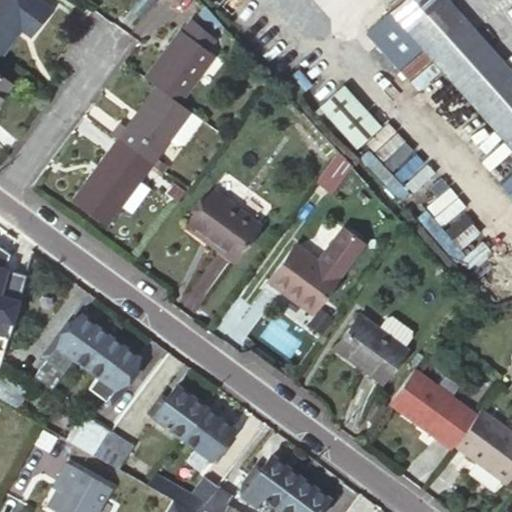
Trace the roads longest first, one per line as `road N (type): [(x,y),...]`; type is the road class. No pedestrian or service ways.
road 1 (residential): [(0,207),(410,511)]
road 2 (residential): [(92,27),(92,69),(0,197)]
